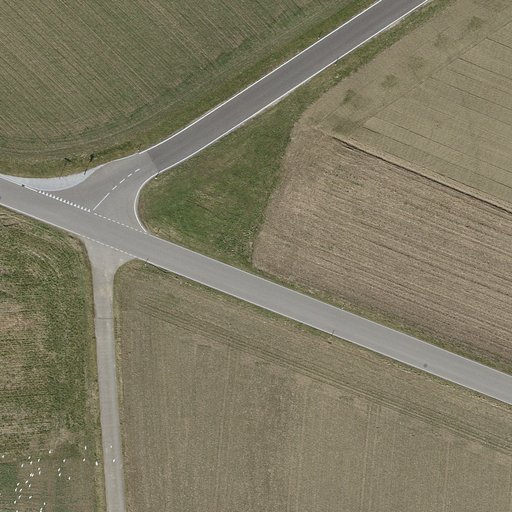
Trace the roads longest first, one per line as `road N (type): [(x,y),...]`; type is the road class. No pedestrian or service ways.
road 1 (tertiary): [(511,387),(101,227)]
road 2 (tertiary): [(406,0),(124,178),(101,227)]
road 3 (unclassified): [(118,511),(101,227)]
